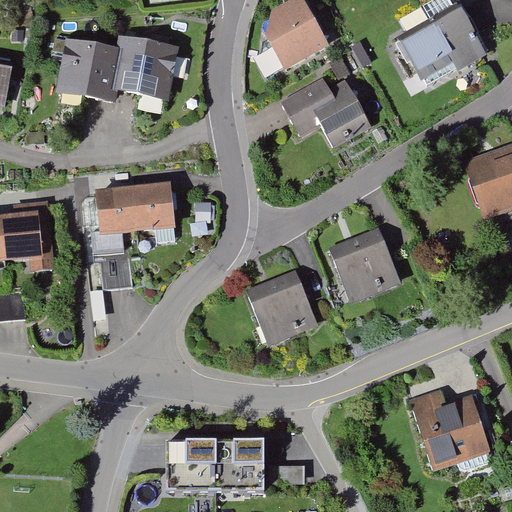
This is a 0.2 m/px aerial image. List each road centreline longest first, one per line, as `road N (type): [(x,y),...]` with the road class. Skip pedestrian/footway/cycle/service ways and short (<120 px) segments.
road 1 (residential): [(234,0),(221,63),(240,229),(164,313),(134,381)]
road 2 (residential): [(511,314),(304,399),(134,381)]
road 3 (residential): [(95,511),(134,381)]
road 4 (residential): [(0,365),(134,381)]
